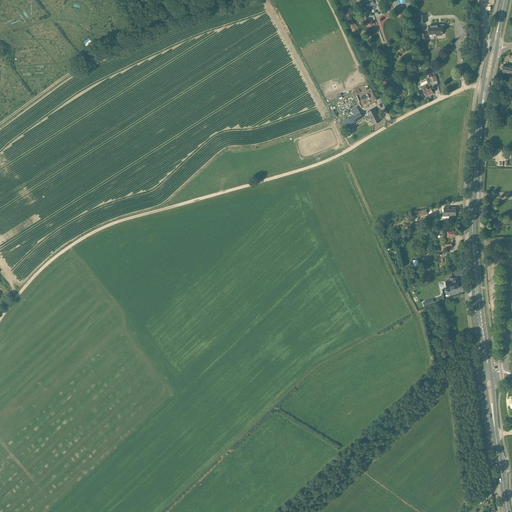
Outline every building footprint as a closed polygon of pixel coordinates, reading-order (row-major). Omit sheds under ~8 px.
[(480,0),(470,0),(470,1),(476,7),(479,8),(480,0)] [(441,27),(438,28),(438,25),(429,25),(429,34),(436,34),(436,36),(442,35),(441,27)] [(511,66),(504,65),(502,73),(511,74),(511,66)] [(431,83),(434,82),(432,76),(431,72),(425,74),(427,80),(421,83),(421,84),(422,86),(421,87),(426,96),(433,93),(431,88),(433,86),(431,83)] [(375,109),(367,112),(373,124),(376,123),(377,123),(381,121),(375,109)] [(360,111),(348,118),(352,122),(353,124),(363,117),(360,111)] [(444,207),(444,216),(456,216),(456,207),(444,207)] [(420,220),(410,223),(411,229),(422,226),(420,220)] [(446,281),(447,289),(452,288),(452,289),(455,289),(455,288),(459,287),(459,285),(460,285),(459,281),(458,281),(458,280),(457,280),(457,278),(452,279),(453,280),(446,281)]
